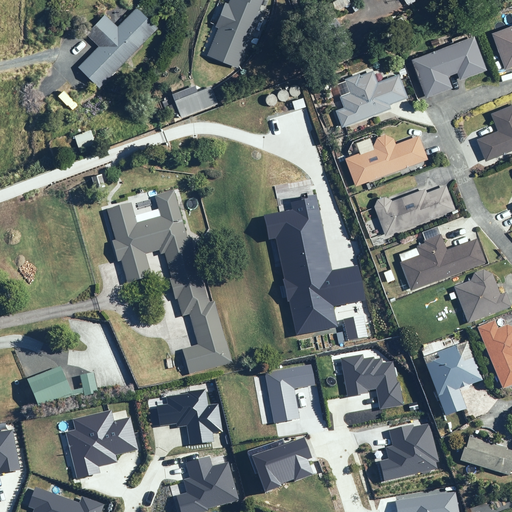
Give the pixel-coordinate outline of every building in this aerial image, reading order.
[(231,0),(230,6),(220,2),(212,24),(219,27),(209,55),(240,67),(264,0),(231,0)] [(353,2),(350,4),(355,12),(362,7),(359,2),(355,5),(353,2)] [(99,46),(78,67),(86,75),(77,85),(82,90),(93,80),(101,87),(158,28),(137,8),(118,28),(105,15),(87,34),(99,46)] [(511,26),(494,33),(507,70),(511,67),(511,26)] [(454,88),(450,76),(459,73),(462,80),(490,70),(477,36),(413,59),(428,98),(454,88)] [(359,73),(345,79),(347,84),(339,87),(342,96),(340,97),(344,108),(337,111),(343,127),(392,109),(390,105),(408,98),(399,74),(378,82),(374,70),(360,75),(359,73)] [(498,131),(477,140),(486,161),(511,150),(511,105),(491,113),(498,131)] [(91,130),(75,136),(80,150),(96,145),(91,130)] [(0,166),(5,170),(7,167),(15,171),(26,151),(19,147),(19,146),(0,134),(0,166)] [(357,144),(360,153),(345,159),(356,187),(428,160),(419,135),(396,144),(394,138),(385,134),(377,137),(374,146),(371,139),(357,144)] [(377,200),(374,206),(386,237),(452,212),(453,214),(459,212),(457,209),(455,210),(446,186),(427,193),(425,189),(392,201),(391,199),(385,197),(377,200)] [(154,220),(132,226),(135,237),(130,246),(133,253),(140,257),(160,252),(161,256),(165,254),(171,274),(196,267),(174,192),(155,198),(159,209),(152,211),(154,220)] [(402,261),(400,262),(411,291),(487,262),(478,238),(448,250),(442,234),(424,240),(425,243),(417,246),(418,247),(399,254),(402,261)] [(0,274),(7,281),(13,275),(0,263),(0,274)] [(391,270),(384,273),(388,283),(395,280),(391,270)] [(471,283),(454,289),(469,325),(511,308),(506,294),(501,296),(492,275),(484,271),(475,275),(471,283)] [(188,310),(201,353),(210,350),(214,364),(229,359),(225,346),(227,345),(214,302),(188,310)] [(478,329),(503,391),(511,387),(511,328),(508,327),(498,330),(495,322),(478,329)] [(469,343),(425,359),(446,419),(467,411),(460,391),(483,382),(469,343)] [(61,353),(27,368),(39,395),(58,387),(59,388),(73,381),(84,380),(85,382),(98,379),(95,359),(81,362),(83,375),(72,377),(61,353)] [(183,353),(171,356),(173,366),(186,362),(183,353)] [(511,453),(507,452),(508,450),(470,438),(466,452),(464,451),(461,463),(510,477),(511,470),(511,453)]
